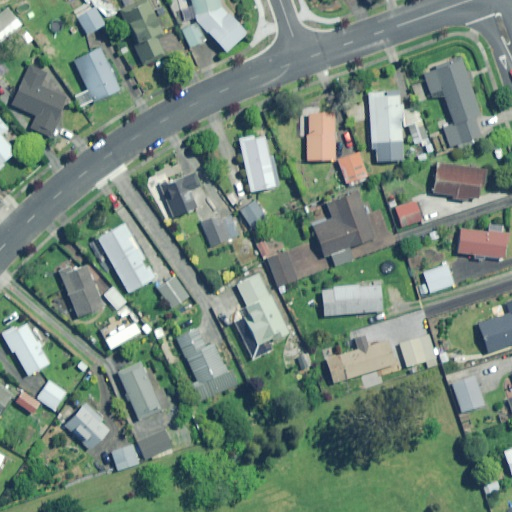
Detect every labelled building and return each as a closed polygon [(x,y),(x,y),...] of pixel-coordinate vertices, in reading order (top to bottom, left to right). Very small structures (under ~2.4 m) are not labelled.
[(160,34),(146,0),(121,10),(142,63),(162,55),(155,36),(160,34)] [(188,49),(211,38),(225,53),(244,35),(219,3),(218,0),(188,0),(193,19),(197,23),(180,31),(188,49)] [(95,6),(85,12),(81,6),(72,11),(76,17),(86,35),(105,25),(95,6)] [(0,41),(20,25),(6,8),(0,13),(0,41)] [(119,91),(101,49),(73,61),(86,91),(73,97),(78,108),(119,91)] [(481,116),(460,56),(421,70),(430,95),(439,92),(451,125),(442,128),(450,148),(481,137),(474,119),(481,116)] [(10,106),(12,107),(35,117),(30,128),(50,138),(68,100),(39,87),(45,74),(30,67),(29,66),(10,106)] [(403,159),(401,127),(408,127),(407,105),(399,106),(399,92),(367,94),(370,150),(375,150),(375,161),(403,159)] [(334,161),(333,114),(319,114),(319,105),(305,105),(307,161),(334,161)] [(0,137),(7,131),(0,122),(0,164),(14,153),(0,137)] [(413,146),(421,143),(424,154),(432,152),(424,126),(421,127),(408,131),(413,146)] [(269,132),(237,139),(249,194),(280,188),(269,132)] [(362,154),(338,162),(345,184),(370,176),(362,154)] [(434,194),(452,196),(451,199),(467,201),(468,197),(483,199),(486,171),(438,165),(434,194)] [(195,209),(188,190),(198,186),(193,174),(172,182),(173,184),(160,188),(172,218),(195,209)] [(375,238),(357,192),(325,204),(331,220),(312,227),(324,258),(330,256),(334,268),(353,261),(348,249),(375,238)] [(256,200),(239,210),(250,227),(266,217),(256,200)] [(416,202),(393,209),(399,228),(422,221),(416,202)] [(232,211),(202,223),(212,248),(242,235),(232,211)] [(128,224),(99,239),(126,293),(156,278),(128,224)] [(457,255),(472,256),(472,260),(503,263),(505,243),(506,234),(459,230),(457,255)] [(271,255),(265,241),(256,245),(262,259),(271,255)] [(265,259),(276,288),(302,278),(291,250),(265,259)] [(454,285),(447,265),(422,273),(429,293),(454,285)] [(90,266),(61,275),(76,319),(105,310),(90,266)] [(235,285),(246,307),(230,315),(251,361),(274,350),(270,342),(288,334),(259,274),(235,285)] [(175,279),(157,290),(170,310),(188,298),(175,279)] [(331,291),(321,292),(322,316),(383,312),(380,281),(331,285),(331,291)] [(116,312),(126,303),(112,288),(103,296),(116,312)] [(511,346),(511,300),(505,303),(508,314),(478,323),(487,354),(511,346)] [(39,348),(44,345),(33,326),(28,329),(25,325),(15,331),(13,328),(2,334),(27,377),(49,364),(39,348)] [(421,339),(399,345),(405,369),(427,363),(421,339)] [(185,354),(196,379),(188,383),(197,404),(240,385),(231,364),(222,368),(211,342),(185,354)] [(324,362),(331,385),(394,365),(387,342),(324,362)] [(142,362),(117,372),(137,422),(169,409),(161,388),(158,389),(152,373),(147,375),(142,362)] [(483,408),(475,378),(450,385),(458,415),(483,408)] [(49,382),(36,398),(52,410),(65,394),(49,382)] [(0,388),(0,410),(11,396),(0,388)] [(24,394),(16,405),(31,416),(39,405),(24,394)] [(84,404),(62,425),(89,451),(110,429),(84,404)] [(156,433),(153,424),(132,432),(144,461),(169,451),(161,431),(156,433)] [(131,444),(110,451),(116,472),(138,465),(131,444)] [(511,445),(500,450),(511,477),(511,476),(511,445)]
